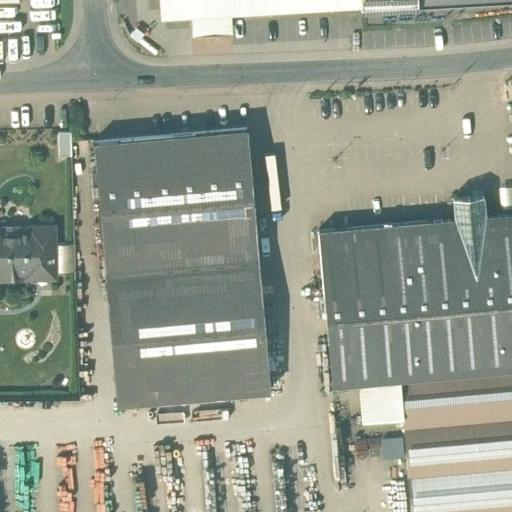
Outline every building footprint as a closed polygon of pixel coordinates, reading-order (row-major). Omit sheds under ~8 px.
[(159,0),(160,17),(360,5),(360,0),(159,0)] [(246,127),(93,140),(104,272),(257,259),(246,127)] [(483,193),(452,196),(454,217),(317,229),(331,382),(366,379),(511,365),(511,211),(484,214),(483,193)] [(17,229),(15,230),(6,230),(4,229),(4,228),(3,228),(3,229),(0,228),(0,277),(11,277),(11,272),(25,272),(25,277),(54,276),(54,226),(29,226),(29,229),(18,229),(18,228),(17,228),(17,229)] [(61,242),(61,259),(77,259),(78,242),(61,242)] [(257,259),(104,272),(115,401),(241,390),(235,323),(263,321),(257,259)] [(263,321),(235,323),(241,390),(269,388),(263,321)] [(511,365),(398,376),(402,414),(407,475),(511,465),(511,365)] [(398,376),(366,379),(369,417),(402,414),(398,376)] [(52,397),(51,418),(83,418),(83,397),(52,397)] [(511,511),(511,465),(407,475),(410,511),(511,511)]
